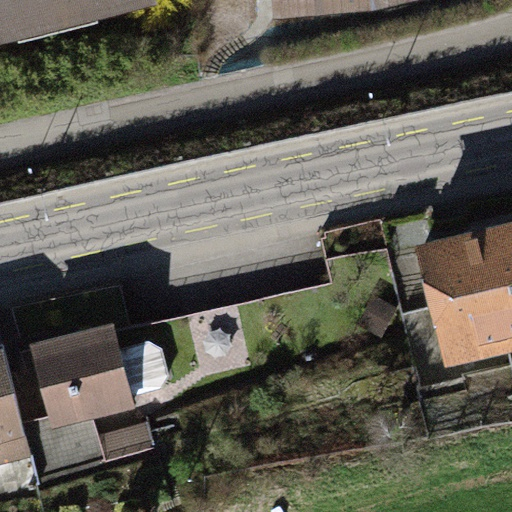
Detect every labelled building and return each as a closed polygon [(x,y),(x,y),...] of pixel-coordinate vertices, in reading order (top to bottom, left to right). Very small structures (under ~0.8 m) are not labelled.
[(0,0),(0,34),(126,0),(0,0)] [(264,0),(267,19),(363,5),(378,0),(264,0)] [(511,231),(425,250),(447,353),(511,339),(511,231)] [(130,407),(355,349),(335,273),(331,274),(335,290),(272,304),(270,297),(147,326),(145,320),(109,329),(116,354),(129,402),(130,407)] [(383,294),(368,327),(391,337),(406,304),(383,294)] [(25,429),(41,481),(155,447),(148,426),(99,441),(92,418),(130,407),(129,402),(160,393),(167,382),(157,351),(145,346),(116,354),(109,329),(108,327),(42,344),(62,418),(25,429)] [(1,354),(0,354),(0,497),(43,487),(41,481),(25,429),(1,354)]
